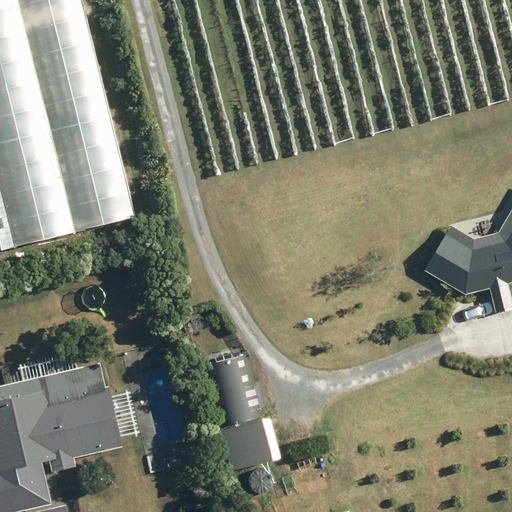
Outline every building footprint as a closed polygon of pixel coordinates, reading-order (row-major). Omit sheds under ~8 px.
[(0,163),(0,250),(20,245),(0,163)] [(470,294),(492,288),(494,300),(511,295),(508,285),(511,284),(511,283),(511,215),(502,232),(477,238),(455,225),(428,269),(470,294)] [(204,365),(220,427),(262,416),(260,408),(264,407),(257,382),(253,383),(246,354),(204,365)] [(0,500),(19,496),(20,503),(0,507),(0,511),(36,511),(34,500),(55,495),(50,470),(72,465),(70,454),(90,449),(78,397),(74,397),(68,373),(0,388),(0,500)] [(263,425),(250,429),(252,438),(266,435),(263,425)] [(253,457),(233,463),(237,477),(257,472),(253,457)] [(208,504),(210,511),(232,511),(228,498),(208,504)]
